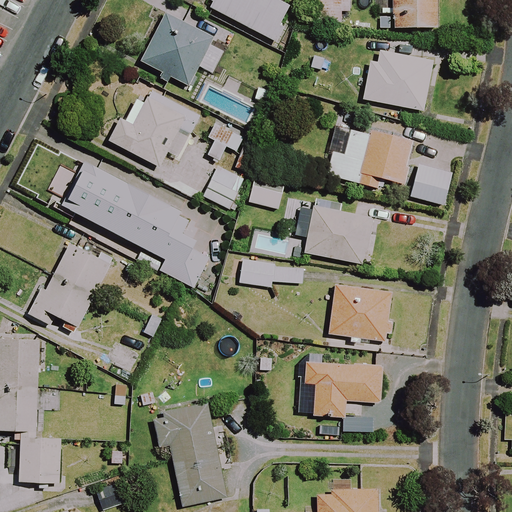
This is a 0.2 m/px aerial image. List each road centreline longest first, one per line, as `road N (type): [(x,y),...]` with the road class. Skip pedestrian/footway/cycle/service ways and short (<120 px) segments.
road 1 (residential): [(511,112),(475,275),(459,511)]
road 2 (residential): [(0,121),(59,0)]
